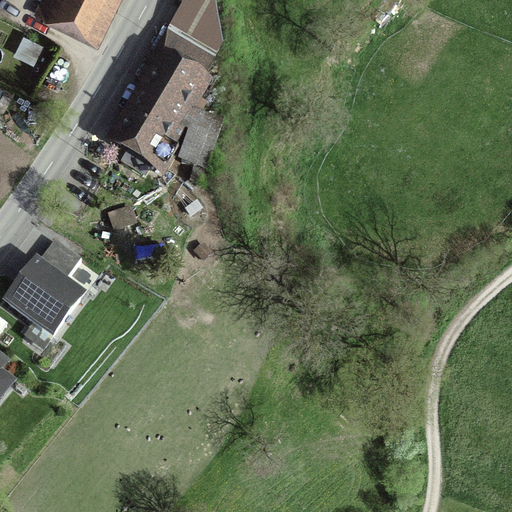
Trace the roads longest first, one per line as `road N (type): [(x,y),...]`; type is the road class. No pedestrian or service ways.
road 1 (tertiary): [(0,234),(150,0)]
road 2 (track): [(429,511),(429,417),(450,339),(511,278)]
